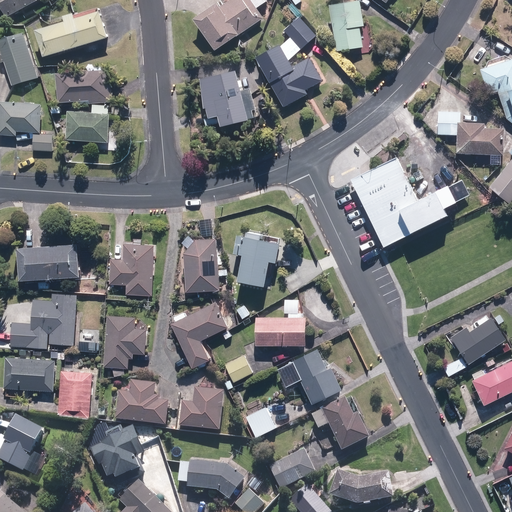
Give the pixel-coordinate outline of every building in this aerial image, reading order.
[(0,0),(0,7),(6,19),(41,0),(0,0)] [(199,22),(220,52),(243,36),(267,20),(260,10),(270,3),(267,0),(236,0),(225,8),(223,6),(199,22)] [(334,7),(341,53),(367,49),(364,29),(368,28),(365,3),(334,7)] [(41,33),(49,60),(113,41),(105,14),(80,21),(79,16),(68,19),(70,25),(41,33)] [(282,48),(261,59),(286,107),(310,95),(308,90),(326,82),(314,58),(296,67),(292,58),(318,36),(302,17),(286,31),(291,38),(281,47),(282,48)] [(13,87),(39,79),(38,77),(40,77),(37,65),(35,66),(25,35),(0,42),(0,60),(1,65),(6,64),(13,87)] [(510,119),(511,120),(511,60),(484,69),(492,95),(502,92),(510,119)] [(93,103),(93,105),(115,104),(115,91),(111,91),(110,73),(61,75),(62,105),(93,103)] [(244,73),(207,82),(216,122),(226,120),(228,130),(255,124),(244,73)] [(43,107),(1,104),(0,114),(0,136),(17,138),(18,134),(41,135),(43,107)] [(459,154),(506,155),(507,129),(487,128),(487,123),(463,123),(463,112),(441,112),(440,136),(459,136),(459,154)] [(114,116),(73,113),(71,142),(112,145),(114,116)] [(34,152),(53,153),(54,136),(34,135),(34,152)] [(398,158),(361,176),(394,244),(449,217),(446,210),(457,204),(449,188),(420,202),(398,158)] [(509,204),(511,200),(511,159),(511,160),(489,188),(509,204)] [(242,280),(270,285),(275,261),(280,262),(285,242),(266,238),(266,234),(252,231),(251,236),(242,234),(238,253),(247,255),(242,280)] [(188,253),(189,291),(223,290),(221,239),(200,240),(188,253)] [(114,259),(113,284),(129,285),(129,294),(155,296),(159,245),(128,243),(127,259),(114,259)] [(23,248),(25,281),(85,277),(83,244),(23,248)] [(15,322),(14,344),(14,346),(50,348),(50,335),(52,335),(53,335),(52,343),(77,345),(80,296),(56,294),(56,300),(37,299),(35,322),(35,323),(15,322)] [(237,306),(244,319),(251,314),(244,302),(237,306)] [(173,324),(195,369),(213,360),(203,341),(230,327),(217,303),(188,317),(186,312),(175,317),(178,322),(173,324)] [(305,312),(292,312),(292,317),(259,317),(259,345),(309,345),(309,316),(305,317),(305,312)] [(496,318),(501,325),(506,321),(502,315),(496,318)] [(114,367),(116,376),(126,374),(125,368),(130,368),(131,359),(135,359),(135,353),(148,354),(149,330),(137,329),(138,317),(110,316),(106,367),(114,367)] [(457,342),(472,364),(509,339),(494,317),(457,342)] [(93,332),(104,333),(104,326),(94,325),(93,332)] [(294,361),(315,404),(344,390),(333,368),(330,370),(319,349),(294,361)] [(511,353),(511,351),(507,353),(497,358),(500,365),(511,359),(511,353)] [(7,387),(57,391),(59,360),(9,356),(7,387)] [(227,365),(236,383),(255,374),(246,356),(227,365)] [(446,367),(452,377),(469,367),(464,357),(446,367)] [(488,362),(490,367),(498,363),(495,358),(488,362)] [(485,370),(476,375),(478,380),(476,381),(488,405),(511,392),(511,362),(487,375),(485,370)] [(62,370),(58,415),(89,417),(92,373),(62,370)] [(117,419),(169,426),(172,402),(161,401),(162,397),(157,396),(159,384),(133,381),(132,392),(121,391),(117,419)] [(182,427),(223,432),(227,392),(198,388),(196,403),(185,402),(182,427)] [(323,430),(333,425),(346,452),(373,438),(362,414),(357,416),(349,398),(325,410),(326,411),(316,415),(323,430)] [(247,416),(257,437),(278,428),(268,406),(247,416)] [(44,430),(17,418),(7,439),(2,437),(0,441),(0,461),(24,472),(44,430)] [(101,443),(91,447),(98,464),(102,462),(108,475),(113,472),(115,476),(139,466),(134,454),(143,450),(133,425),(100,439),(101,443)] [(272,467),(283,490),(318,472),(306,449),(272,467)] [(221,492),(234,501),(249,479),(231,466),(193,462),(193,463),(184,462),(181,482),(191,483),(190,488),(221,492)] [(369,504),(369,505),(376,504),(375,503),(399,498),(394,472),(365,478),(342,470),(333,496),(362,505),(369,504)] [(174,511),(142,481),(122,501),(130,508),(126,511),(174,511)] [(237,505),(244,511),(257,511),(266,504),(250,490),(237,505)] [(268,496),(273,501),(278,496),(273,491),(268,496)] [(21,511),(0,493),(0,511),(21,511)]
